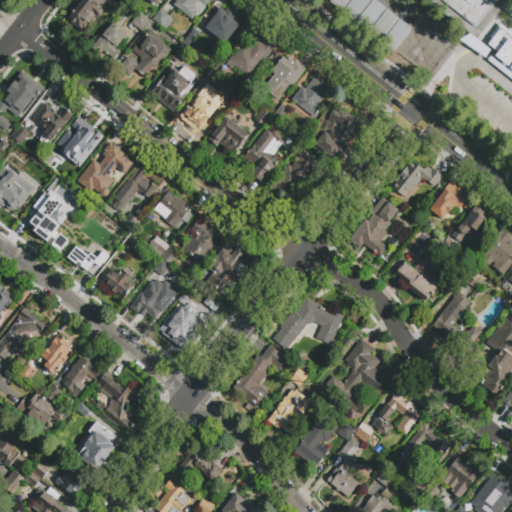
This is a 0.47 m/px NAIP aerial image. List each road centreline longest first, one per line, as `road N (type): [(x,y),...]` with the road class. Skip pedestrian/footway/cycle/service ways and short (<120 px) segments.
road 1 (residential): [(19,29),(305,254),(374,296),(445,391),(511,450)]
road 2 (residential): [(0,242),(227,426),(303,511)]
road 3 (residential): [(113,511),(191,395),(305,254)]
road 4 (residential): [(305,254),(416,112)]
road 5 (secondary): [(277,0),(416,112)]
road 6 (secondary): [(416,112),(511,187)]
